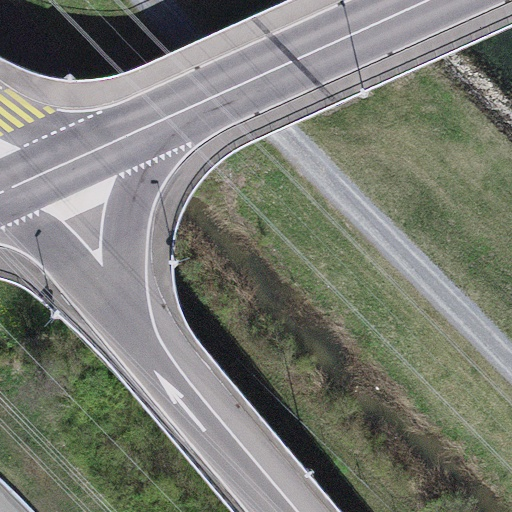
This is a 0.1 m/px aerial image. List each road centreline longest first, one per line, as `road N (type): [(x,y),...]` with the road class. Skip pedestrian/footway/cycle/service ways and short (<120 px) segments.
road 1 (track): [(511,365),(148,0)]
road 2 (secondary): [(168,118),(432,0)]
road 3 (motorway): [(281,511),(129,332)]
road 4 (motorway): [(129,332),(127,223),(168,118)]
road 5 (motorway): [(129,332),(64,255),(39,234),(0,220)]
